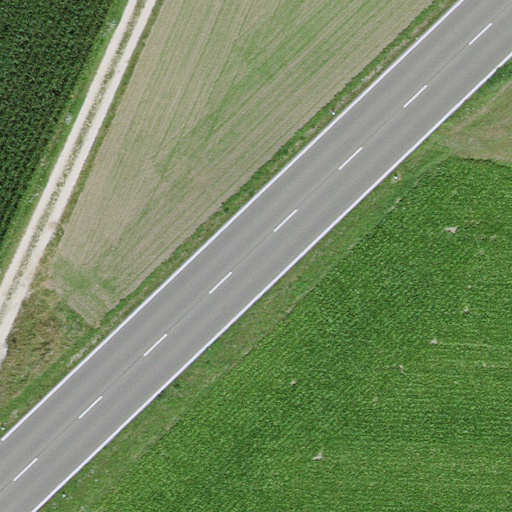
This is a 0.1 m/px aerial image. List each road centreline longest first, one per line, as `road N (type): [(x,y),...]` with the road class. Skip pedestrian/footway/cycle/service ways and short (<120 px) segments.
road 1 (primary): [(0,493),(511,4)]
road 2 (track): [(0,333),(145,0)]
